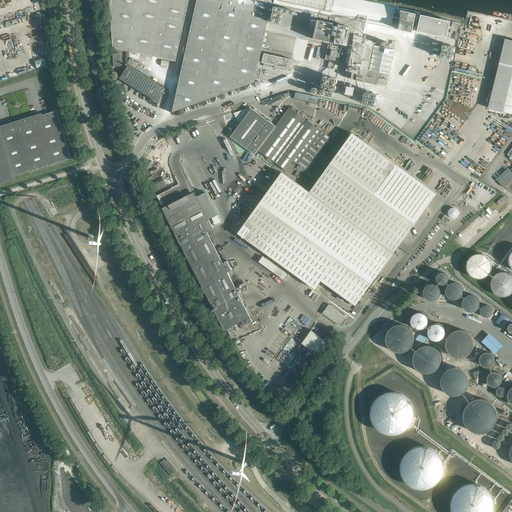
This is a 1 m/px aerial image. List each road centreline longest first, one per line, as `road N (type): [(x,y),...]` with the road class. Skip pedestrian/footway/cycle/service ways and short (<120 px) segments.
road 1 (secondary): [(266,436),(171,308),(108,179)]
road 2 (tertiary): [(127,507),(52,396),(0,257)]
road 3 (unclassified): [(266,436),(374,315),(437,264)]
road 4 (secondary): [(105,170),(80,94),(67,0)]
road 5 (unclassified): [(130,159),(153,130),(257,91)]
